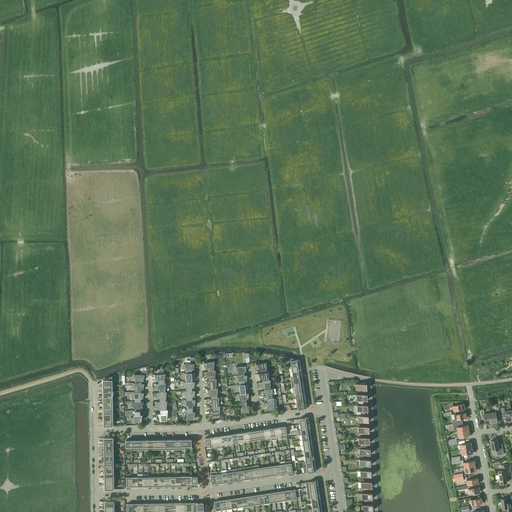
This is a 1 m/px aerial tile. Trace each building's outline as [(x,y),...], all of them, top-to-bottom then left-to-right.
[(291,366),(300,364),(299,359),(295,359),(295,358),(290,358),(291,366)] [(207,368),(208,371),(214,370),(214,367),(217,365),(214,361),(214,360),(213,360),(213,361),(203,362),(205,368),(207,368)] [(260,369),(261,372),(267,371),(267,368),(270,365),(266,362),(266,361),(266,362),(256,364),(258,370),(260,369)] [(185,370),(185,372),(191,372),(191,369),(193,369),(194,363),(184,363),(181,368),(185,370)] [(237,372),(238,375),(244,375),(244,372),(246,371),(246,365),(236,366),(235,366),(233,371),(237,372)] [(214,370),(208,371),(205,371),(206,377),(208,377),(209,380),(215,379),(215,376),(218,374),(215,370),(215,369),(215,370),(214,370)] [(262,378),(263,381),(268,380),(268,377),(271,374),(268,370),(268,371),(267,371),(261,372),(258,373),(260,378),(262,378)] [(194,372),(191,372),(185,372),(184,372),(181,377),(185,379),(186,381),(192,381),(192,378),(194,378),(194,372)] [(135,380),(135,383),(141,383),(141,380),(143,380),(144,374),(134,374),(134,373),(134,374),(131,378),(135,380)] [(158,380),(158,383),(164,382),(164,380),(168,377),(165,373),(155,374),(156,380),(158,380)] [(247,374),(244,375),(238,375),(237,375),(236,375),(234,380),(238,381),(239,384),(245,384),(244,381),(246,380),(247,374)] [(103,379),(103,385),(112,385),(111,376),(108,377),(108,379),(103,379)] [(215,379),(209,380),(206,380),(208,386),(210,386),(210,389),(216,388),(216,385),(219,383),(216,379),(216,378),(216,379),(215,379)] [(264,387),(264,390),(270,388),(270,386),(273,383),(270,379),(269,379),(268,380),(263,381),(260,381),(262,387),(264,387)] [(195,381),(192,381),(186,381),(185,381),(184,381),(182,386),(185,388),(186,390),(192,390),(192,387),(194,387),(195,381)] [(134,382),(133,382),(129,382),(132,385),(131,387),(134,389),(135,392),(141,392),(141,389),(143,389),(144,383),(141,383),(135,383),(134,383),(134,382)] [(159,389),(159,392),(165,391),(165,389),(169,386),(166,382),(165,382),(164,382),(158,383),(155,383),(157,389),(159,389)] [(245,384),(239,384),(238,384),(237,384),(235,389),(239,390),(240,393),(246,393),(245,390),(247,389),(248,383),(245,384)] [(217,388),(216,388),(210,389),(207,389),(209,395),(211,395),(211,398),(217,397),(217,394),(220,391),(217,388),(217,387),(217,388)] [(270,388),(264,390),(261,390),(264,396),(265,396),(266,398),(272,397),(272,395),(275,392),(272,388),(271,388),(270,388)] [(192,390),(186,390),(185,390),(184,390),(182,395),(186,396),(186,399),(192,399),(192,396),(194,396),(195,390),(192,390)] [(134,391),(133,391),(128,391),(132,394),(131,396),(134,398),(134,401),(140,401),(141,398),(142,398),(144,392),(141,392),(135,392),(134,392),(134,391)] [(165,391),(159,392),(156,392),(157,398),(159,398),(159,401),(165,400),(166,398),(169,395),(166,391),(165,391)] [(246,393),(240,393),(239,393),(238,393),(236,398),(240,399),(240,402),(246,401),(246,399),(248,398),(248,392),(246,393)] [(217,397),(211,398),(208,398),(210,404),(212,404),(212,407),(218,406),(218,403),(222,400),(219,396),(218,396),(218,397),(217,397)] [(272,397),(266,398),(267,402),(264,402),(267,409),(274,408),(274,396),(273,397),(272,397)] [(195,399),(192,399),(186,399),(185,399),(184,399),(185,399),(182,403),(186,406),(186,408),(192,408),(192,405),(194,405),(195,399)] [(140,401),(134,401),(133,401),(133,400),(133,401),(131,403),(130,405),(134,407),(134,410),(140,410),(140,407),(142,407),(143,401),(140,401)] [(166,400),(165,400),(159,401),(156,401),(158,407),(160,407),(160,410),(166,409),(166,407),(170,404),(167,400),(166,400)] [(247,405),(246,401),(240,402),(239,402),(242,413),(249,412),(249,404),(247,405)] [(219,406),(218,406),(212,407),(213,410),(210,410),(212,417),(219,416),(220,405),(219,405),(219,406)] [(496,411),(490,412),(492,422),(498,421),(497,416),(500,416),(498,407),(495,407),(496,411)] [(507,421),(511,419),(511,416),(511,410),(505,411),(504,407),(501,408),(502,416),(506,416),(507,421)] [(193,411),(192,408),(186,408),(185,408),(185,411),(187,419),(194,419),(195,411),(193,411)] [(140,413),(140,410),(134,410),(133,410),(133,409),(132,409),(134,421),(141,421),(142,413),(140,413)] [(167,409),(166,409),(160,410),(160,413),(158,413),(160,421),(166,420),(168,409),(167,409)] [(486,423),(492,422),(490,412),(484,413),(484,410),(481,410),(482,419),(485,418),(486,423)] [(353,443),(354,448),(367,447),(367,443),(369,443),(369,437),(358,437),(358,443),(353,443)] [(498,439),(491,440),(493,450),(497,449),(498,455),(504,453),(503,446),(499,447),(498,439)] [(499,474),(496,475),(496,478),(498,479),(500,478),(501,483),(507,482),(506,474),(509,474),(507,464),(501,465),(502,470),(499,470),(499,474)] [(507,498),(501,499),(501,501),(499,502),(498,503),(499,507),(500,508),(502,508),(506,508),(507,511),(511,510),(511,509),(511,504),(508,505),(507,498)]
